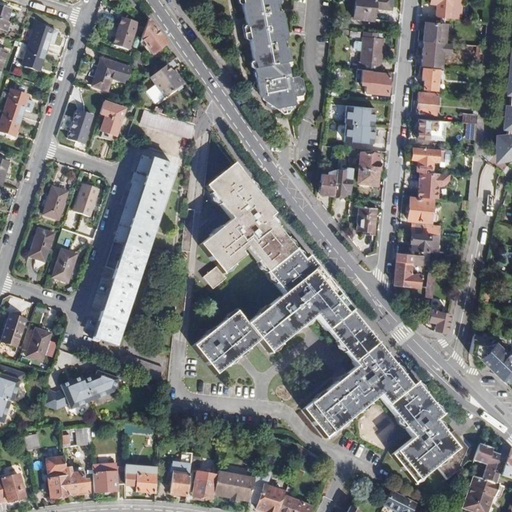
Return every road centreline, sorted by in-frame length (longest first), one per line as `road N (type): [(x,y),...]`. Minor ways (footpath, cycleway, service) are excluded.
road 1 (residential): [(329,496),(342,460),(289,410),(184,397),(180,390),(204,125),(223,99)]
road 2 (tertiary): [(438,364),(296,201),(223,99)]
road 3 (tertiary): [(438,364),(460,328),(483,201)]
road 4 (residential): [(121,177),(79,310)]
road 5 (residential): [(87,19),(42,151)]
road 6 (residential): [(42,151),(0,277)]
road 7 (tertiary): [(223,99),(153,0)]
